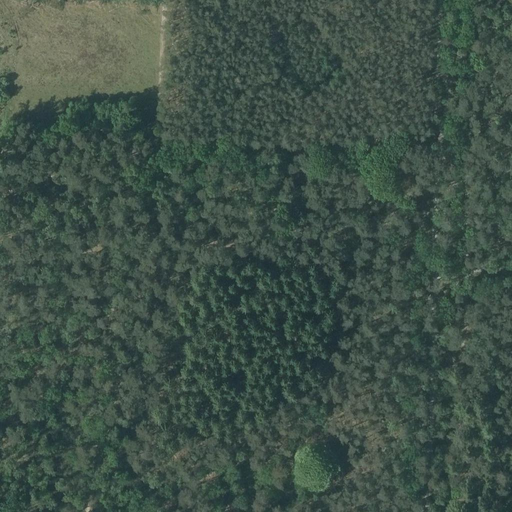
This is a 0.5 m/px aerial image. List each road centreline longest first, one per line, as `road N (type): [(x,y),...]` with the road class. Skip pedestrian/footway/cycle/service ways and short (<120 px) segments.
road 1 (unknown): [(455,511),(469,0)]
road 2 (track): [(98,238),(117,367),(86,511)]
road 3 (track): [(98,238),(100,185),(157,131),(162,0)]
road 4 (track): [(425,511),(434,273)]
road 5 (track): [(434,237),(443,0)]
